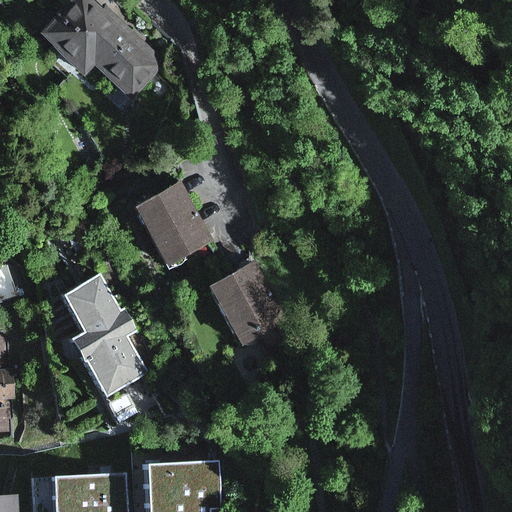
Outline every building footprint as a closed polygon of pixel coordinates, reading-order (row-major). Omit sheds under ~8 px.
[(104,22),(82,0),(60,0),(31,30),(77,75),(89,62),(123,96),(159,60),(113,14),(104,22)] [(206,240),(175,182),(126,208),(157,266),(206,240)] [(274,317),(246,264),(202,287),(231,340),(274,317)] [(0,306),(14,302),(4,267),(0,268),(0,306)] [(114,307),(96,275),(54,297),(73,331),(61,338),(94,398),(142,372),(124,339),(136,333),(120,304),(114,307)] [(0,325),(0,428),(14,429),(13,326),(0,325)] [(209,460),(148,463),(150,511),(223,511),(220,459),(209,460)] [(130,511),(128,472),(55,476),(57,511),(130,511)] [(36,511),(53,511),(52,473),(35,473),(36,511)] [(23,511),(23,494),(0,495),(0,511),(23,511)]
